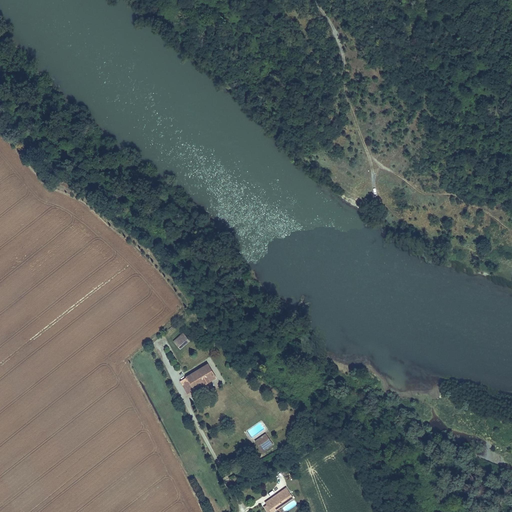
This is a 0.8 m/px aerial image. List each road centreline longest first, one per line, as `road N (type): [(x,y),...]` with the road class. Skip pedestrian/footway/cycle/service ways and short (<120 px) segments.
road 1 (residential): [(240,511),(160,349)]
road 2 (track): [(316,0),(342,45),(345,89),(376,164)]
